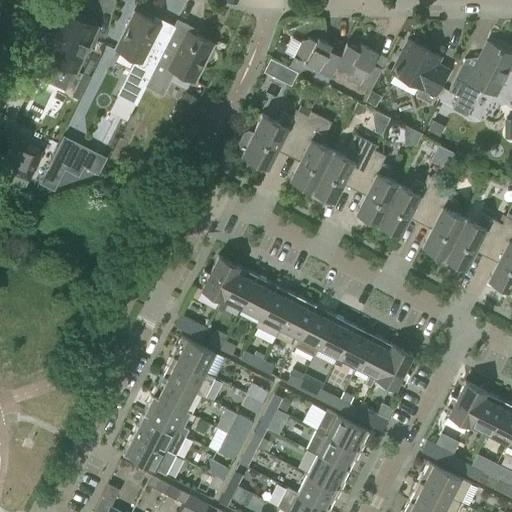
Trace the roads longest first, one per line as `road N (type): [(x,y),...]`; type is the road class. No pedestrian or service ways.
road 1 (residential): [(464,326),(209,195),(47,511)]
road 2 (residential): [(368,511),(464,326)]
